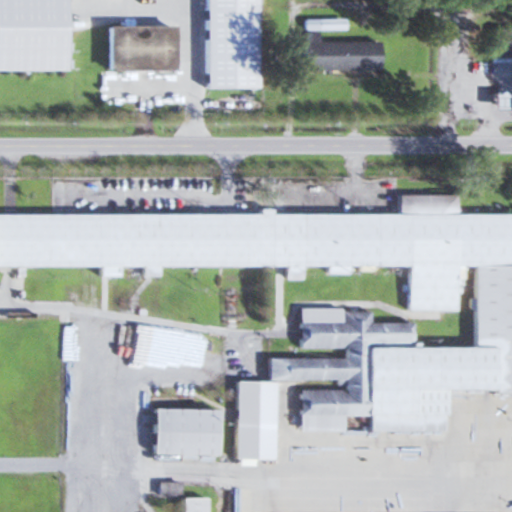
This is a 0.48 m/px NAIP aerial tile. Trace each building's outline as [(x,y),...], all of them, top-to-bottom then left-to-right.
[(0,0),(0,71),(52,71),(52,0),(0,0)] [(201,0),(203,89),(252,88),(251,0),(201,0)] [(107,27),(107,71),(174,70),(174,26),(107,27)] [(511,28),(487,28),(487,59),(511,59),(511,28)] [(316,42),(316,32),(299,32),(299,70),(376,70),(376,42),(316,42)] [(511,511),(511,210),(0,211),(0,266),(404,265),(404,309),(449,309),(462,265),(470,265),(471,348),(296,301),(296,347),(341,347),(341,357),(264,357),(264,380),(232,380),(232,458),(271,458),(271,379),(333,379),(333,389),(296,389),(296,430),(339,430),(339,412),(441,440),(441,390),(511,389),(511,511)] [(213,454),(213,408),(149,408),(149,454),(213,454)] [(202,511),(203,497),(177,497),(177,511),(202,511)]
